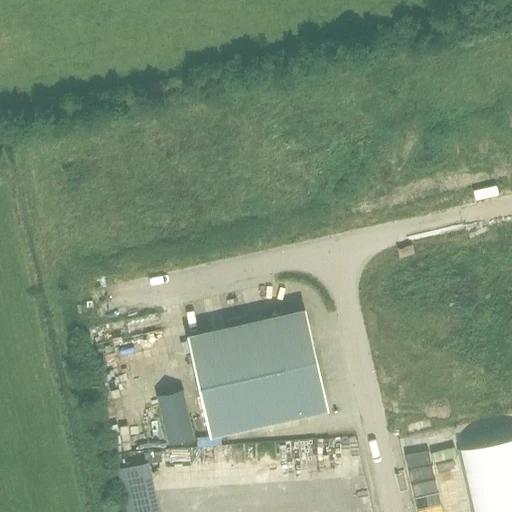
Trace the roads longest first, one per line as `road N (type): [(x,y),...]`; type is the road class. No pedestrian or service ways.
road 1 (unclassified): [(333,250),(391,511)]
road 2 (unclassified): [(91,304),(333,250)]
road 3 (unclassified): [(333,250),(511,209)]
